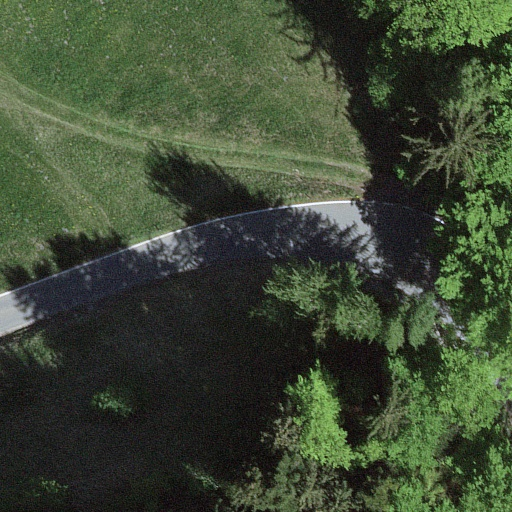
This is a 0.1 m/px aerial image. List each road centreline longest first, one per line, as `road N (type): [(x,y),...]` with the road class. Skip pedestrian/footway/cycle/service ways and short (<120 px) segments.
road 1 (tertiary): [(0,315),(178,251),(273,229),(394,234),(439,252),(485,309),(511,380)]
road 2 (track): [(0,64),(46,101),(121,130),(380,180),(409,199),(416,242)]
